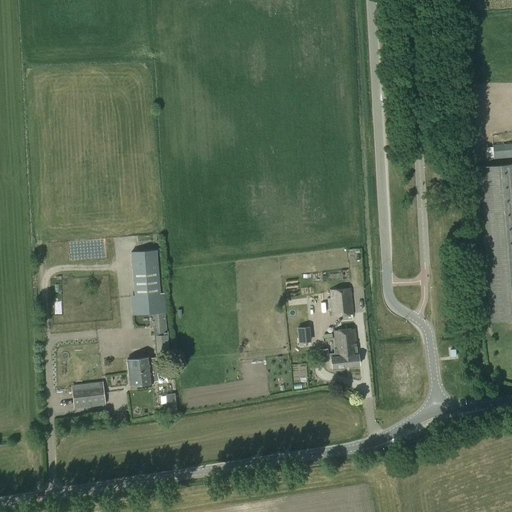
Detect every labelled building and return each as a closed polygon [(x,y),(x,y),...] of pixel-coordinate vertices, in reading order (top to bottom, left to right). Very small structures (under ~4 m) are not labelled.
[(511,143),(493,145),(493,157),(511,155),(511,143)] [(511,163),(480,166),(492,322),(511,319),(511,163)] [(134,294),(131,295),(132,314),(153,313),(154,332),(167,331),(164,292),(160,292),(157,249),(131,251),(134,294)] [(350,288),(329,290),(332,317),(353,314),(350,288)] [(334,353),(328,354),(329,358),(331,358),(332,368),(360,365),(358,353),(357,353),(354,328),(333,331),(335,349),(333,349),(334,353)] [(166,335),(157,335),(158,354),(161,354),(168,353),(166,335)] [(326,350),(320,351),(321,363),(328,362),(326,350)] [(150,357),(126,359),(129,385),(153,382),(150,357)] [(102,383),(71,386),(74,408),(105,404),(102,383)] [(174,394),(165,395),(166,405),(161,406),(162,414),(176,413),(174,394)]
